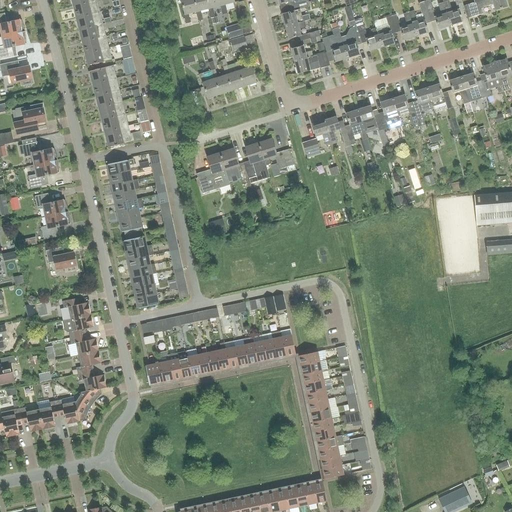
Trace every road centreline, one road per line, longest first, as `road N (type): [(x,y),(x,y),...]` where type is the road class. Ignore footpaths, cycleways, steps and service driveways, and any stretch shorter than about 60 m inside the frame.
road 1 (residential): [(199,305),(315,282),(337,292),(379,481),(371,511)]
road 2 (residential): [(285,109),(511,40)]
road 3 (residential): [(41,0),(81,162)]
road 4 (residential): [(81,162),(117,323)]
road 5 (residential): [(199,305),(161,145)]
road 6 (residential): [(161,145),(124,0)]
road 7 (residential): [(117,323),(132,400),(109,460)]
